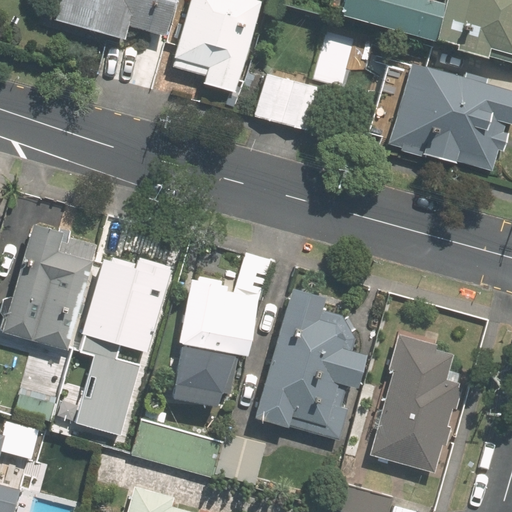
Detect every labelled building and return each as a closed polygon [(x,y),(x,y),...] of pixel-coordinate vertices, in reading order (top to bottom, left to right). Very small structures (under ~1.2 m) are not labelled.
[(168,0),(56,0),(50,20),(118,40),(122,26),(158,36),(168,0)] [(252,3),(252,0),(190,0),(174,62),(176,63),(174,71),(204,79),(202,87),(231,94),(255,4),(252,3)] [(419,0),(334,0),(330,16),(422,42),(423,38),(442,44),(440,50),(474,59),(475,55),(511,66),(511,61),(511,0),(438,0),(437,6),(420,0),(419,0)] [(360,36),(298,19),(286,62),(347,80),(360,36)] [(507,125),(511,108),(511,95),(402,64),(379,145),(395,149),(394,151),(410,156),(411,153),(445,164),(446,160),(487,172),(493,152),(497,153),(506,124),(507,125)] [(267,73),(255,116),(306,130),(318,88),(267,73)] [(62,351),(91,244),(25,226),(5,300),(0,298),(0,334),(29,342),(27,349),(45,355),(47,347),(62,351)] [(264,262),(240,255),(231,288),(255,294),(264,262)] [(130,270),(98,261),(73,348),(76,349),(67,382),(92,389),(101,356),(139,367),(165,272),(132,263),(130,270)] [(243,358),(252,301),(219,295),(220,289),(183,283),(173,347),(182,348),(174,398),(214,405),(215,395),(228,397),(235,357),(243,358)] [(350,390),(359,357),(346,354),(351,339),(337,318),(313,311),(316,300),(283,291),(248,420),(281,428),(281,426),(336,441),(344,411),(336,409),(342,388),(350,390)] [(387,373),(364,454),(428,472),(436,444),(440,445),(445,426),(441,425),(446,407),(450,408),(456,388),(452,386),(453,382),(441,379),(447,355),(429,350),(431,345),(392,334),(382,371),(387,373)] [(18,395),(12,416),(47,426),(53,404),(18,395)] [(58,397),(49,429),(72,435),(81,403),(58,397)] [(211,415),(199,411),(195,427),(206,430),(211,415)] [(139,417),(130,452),(212,475),(222,440),(139,417)] [(101,444),(127,451),(131,437),(105,430),(101,444)] [(264,444),(225,433),(213,474),(253,485),(264,444)] [(0,484),(0,439),(1,436),(0,435),(0,511),(13,511),(19,490),(0,484)] [(342,483),(334,509),(344,511),(384,511),(389,496),(342,483)] [(128,485),(120,511),(190,511),(165,505),(168,496),(128,485)]
